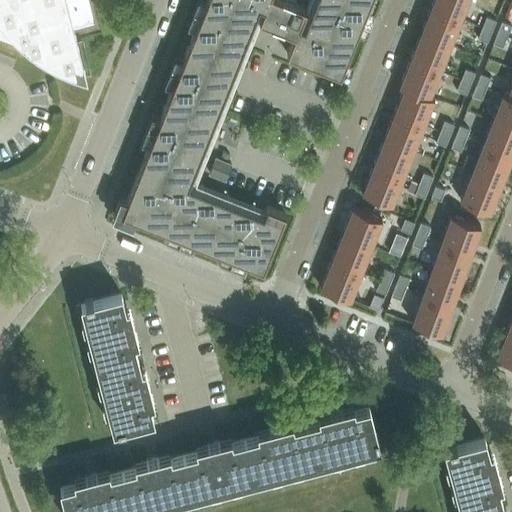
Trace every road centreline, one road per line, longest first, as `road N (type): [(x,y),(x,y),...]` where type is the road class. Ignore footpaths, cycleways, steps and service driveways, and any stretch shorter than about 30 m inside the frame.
road 1 (residential): [(274,319),(402,0)]
road 2 (residential): [(59,233),(157,0)]
road 3 (residential): [(274,319),(59,233)]
road 4 (residential): [(447,388),(274,319)]
road 5 (residential): [(447,388),(511,224)]
